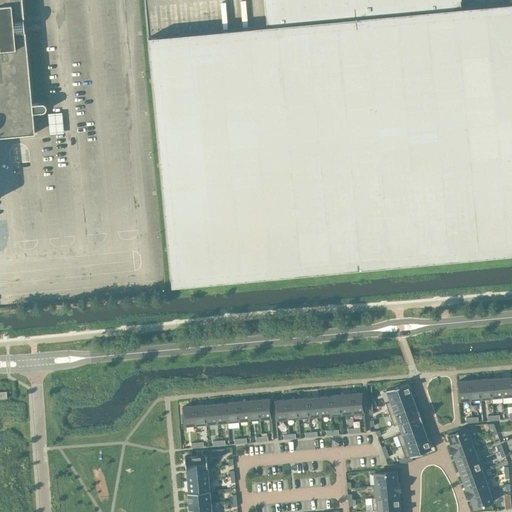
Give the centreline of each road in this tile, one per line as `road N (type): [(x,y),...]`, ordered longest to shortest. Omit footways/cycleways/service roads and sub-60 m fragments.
road 1 (unclassified): [(88,357),(376,331)]
road 2 (residential): [(465,511),(416,376)]
road 3 (residential): [(44,511),(35,383)]
